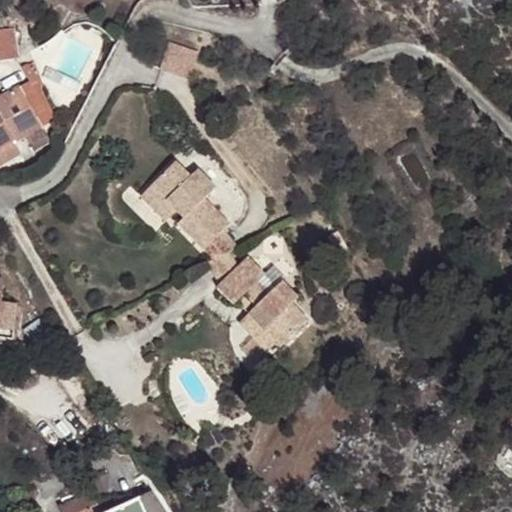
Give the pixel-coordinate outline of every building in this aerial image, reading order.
[(0,62),(25,58),(20,27),(0,30),(0,62)] [(167,43),(163,69),(193,73),(196,47),(167,43)] [(27,87),(49,127),(61,120),(38,80),(27,87)] [(0,171),(28,154),(22,144),(32,138),(40,152),(57,141),(49,127),(27,87),(26,86),(0,100),(0,171)] [(419,148),(401,154),(412,186),(430,180),(419,148)] [(188,152),(165,174),(192,202),(197,209),(192,214),(227,250),(242,243),(255,237),(238,220),(243,216),(219,190),(231,181),(212,161),(204,168),(188,152)] [(192,202),(165,174),(153,185),(179,214),(192,202)] [(253,257),(242,243),(227,250),(220,254),(234,275),(253,257)] [(262,249),(253,257),(234,275),(231,279),(248,296),(252,293),(259,286),(270,300),(262,305),(290,336),(294,340),(322,311),(306,296),(312,290),(296,274),(294,273),(282,285),(270,274),(280,265),(262,249)] [(270,274),(282,285),(294,273),(296,274),(300,270),(288,257),(280,265),(270,274)] [(0,323),(15,325),(17,297),(1,295),(4,274),(0,273),(0,323)] [(259,286),(252,293),(262,305),(270,300),(259,286)] [(282,343),(290,336),(262,305),(252,313),(282,343)] [(0,332),(13,334),(15,325),(0,323),(0,332)] [(253,405),(259,412),(267,403),(260,398),(253,405)] [(238,430),(232,419),(218,426),(223,437),(238,430)] [(92,482),(62,497),(63,501),(69,511),(90,511),(99,508),(104,505),(92,482)] [(104,505),(99,508),(101,511),(168,511),(172,511),(168,503),(154,482),(104,505)]
